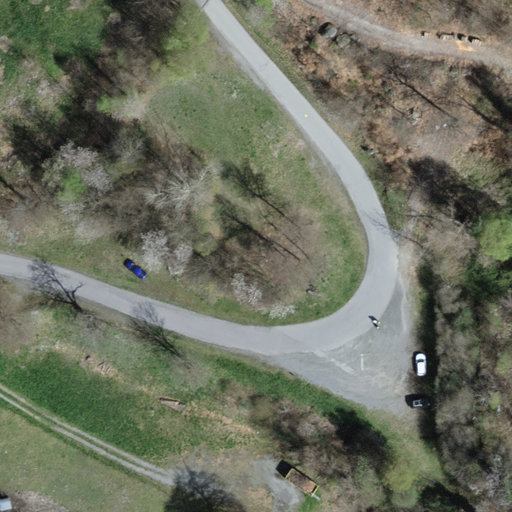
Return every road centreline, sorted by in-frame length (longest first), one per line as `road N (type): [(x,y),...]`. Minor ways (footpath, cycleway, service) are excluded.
road 1 (unclassified): [(0,264),(180,321),(267,338),(328,331),(367,305),(379,284),(382,247),(361,191),(208,0)]
road 2 (track): [(258,508),(100,446),(0,389)]
road 3 (track): [(323,0),(511,75)]
